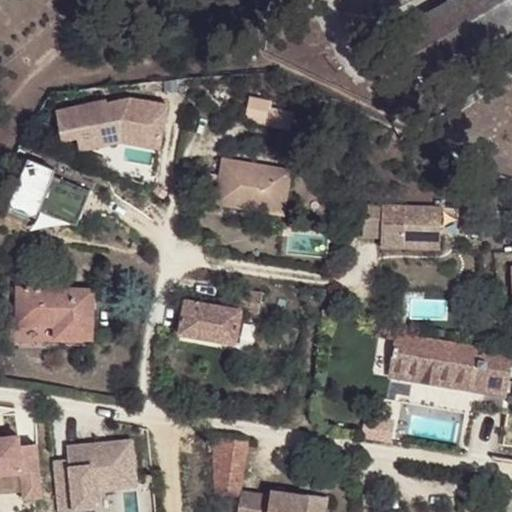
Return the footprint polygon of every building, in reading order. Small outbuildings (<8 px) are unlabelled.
[(511,28),(511,0),(448,0),(395,31),(424,80),(511,28)] [(105,101),(56,112),(62,141),(79,139),(80,150),(122,142),(160,149),(167,104),(132,98),(106,104),(105,101)] [(243,123),(286,130),(289,111),(265,108),(266,101),(247,98),(243,123)] [(54,168),(28,158),(15,193),(10,207),(38,217),(40,210),(43,203),(81,217),(91,187),(94,180),(54,165),(54,168)] [(212,198),(211,205),(275,216),(282,173),(218,162),(216,178),(204,176),(201,196),(212,198)] [(442,203),(364,200),(363,230),(381,231),(381,241),(440,244),(442,203)] [(43,203),(40,210),(78,223),(81,217),(43,203)] [(322,225),(320,240),(331,241),(333,226),(322,225)] [(230,282),(227,303),(185,295),(179,328),(234,338),(240,305),(258,308),(262,288),(230,282)] [(90,340),(91,290),(15,288),(14,326),(52,326),(52,339),(90,340)] [(511,349),(502,348),(400,328),(397,343),(396,343),(394,352),(395,352),(393,366),(391,375),(413,379),(409,398),(472,411),(473,405),(501,410),(506,387),(511,353),(511,349)] [(0,475),(22,474),(25,501),(43,499),(37,444),(20,446),(19,436),(0,438),(0,475)] [(245,444),(214,438),(217,490),(238,495),(245,444)] [(132,439),(66,446),(68,460),(69,467),(53,469),(58,511),(96,507),(95,491),(121,488),(120,477),(135,475),(132,439)] [(52,461),(53,469),(69,467),(68,460),(52,461)] [(135,475),(120,477),(121,488),(137,486),(135,475)] [(306,511),(308,499),(267,493),(267,499),(238,495),(236,511),(306,511)] [(306,511),(323,511),(325,501),(308,499),(306,511)]
